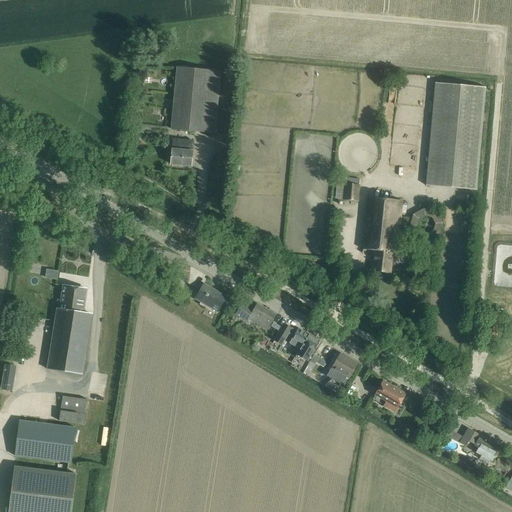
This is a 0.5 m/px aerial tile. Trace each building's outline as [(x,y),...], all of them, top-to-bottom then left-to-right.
[(171,129),(175,129),(215,133),(221,72),(177,68),(171,129)] [(486,87),(435,83),(426,186),(476,190),(486,87)] [(171,164),(191,166),(194,141),(173,140),(171,164)] [(338,183),(336,199),(358,200),(359,185),(338,183)] [(396,252),(402,201),(368,197),(363,248),(374,249),(372,270),(390,272),(393,252),(396,252)] [(218,311),(223,303),(227,296),(205,284),(196,298),(218,311)] [(57,309),(48,368),(83,374),(92,314),(84,313),(87,289),(63,285),(60,309),(57,309)] [(181,300),(178,305),(184,309),(187,304),(181,300)] [(267,330),(269,326),(274,318),(276,315),(257,304),(253,311),(241,305),(235,315),(247,322),(249,319),(267,330)] [(486,311),(483,340),(499,342),(502,312),(486,311)] [(271,327),(280,332),(282,328),(274,323),(271,327)] [(280,332),(275,340),(282,344),(289,333),(291,328),(284,324),(282,328),(280,332)] [(294,337),(290,343),(290,344),(295,347),(291,354),(296,357),(309,334),(299,328),(297,331),(292,328),(289,333),(294,337)] [(309,334),(296,357),(299,359),(300,359),(301,357),(308,361),(320,340),(310,334),(310,335),(309,334)] [(327,375),(328,375),(337,381),(334,387),(341,391),(349,378),(358,363),(343,355),(340,353),(334,363),(331,368),(327,375)] [(314,355),(310,362),(315,364),(319,357),(314,355)] [(296,357),(292,364),(296,366),(297,367),(301,360),(300,359),(299,359),(296,357)] [(14,386),(17,366),(4,364),(1,384),(14,386)] [(406,394),(383,381),(375,394),(398,407),(406,394)] [(87,399),(63,396),(61,410),(59,421),(77,424),(85,425),(86,414),(85,414),(87,399)] [(20,421),(15,456),(71,463),(76,428),(20,421)] [(479,447),(476,452),(482,456),(480,459),(488,463),(489,460),(491,461),(500,446),(469,428),(460,443),(466,446),(469,440),(475,444),(479,447)] [(8,511),(71,511),(76,474),(14,466),(8,511)]
